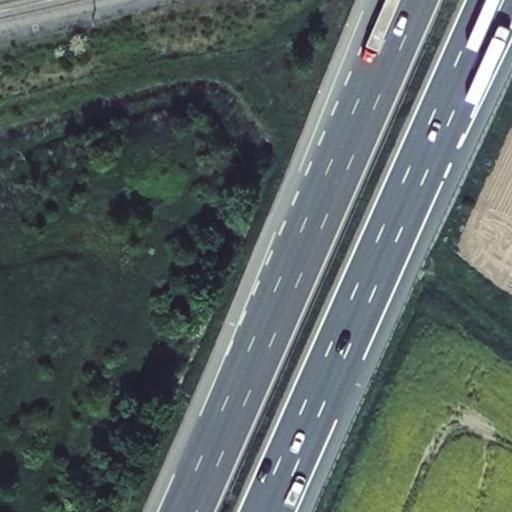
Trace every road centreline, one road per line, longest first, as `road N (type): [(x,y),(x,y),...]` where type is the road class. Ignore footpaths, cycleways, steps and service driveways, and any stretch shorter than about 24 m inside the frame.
road 1 (motorway): [(265,511),(492,0)]
road 2 (motorway): [(410,0),(186,511)]
